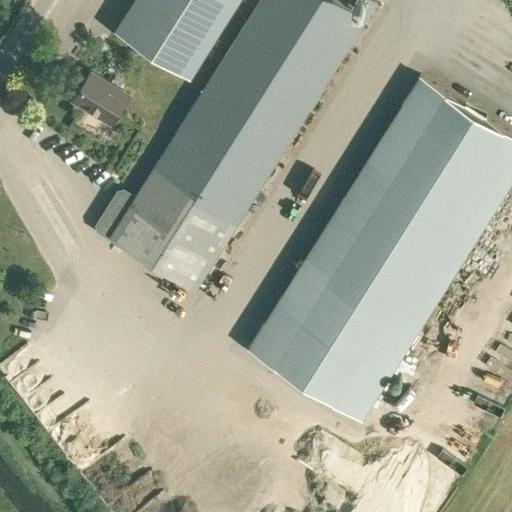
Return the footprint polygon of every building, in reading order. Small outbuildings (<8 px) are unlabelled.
[(118,188),(96,223),(97,229),(128,248),(130,246),(197,289),(283,152),(379,0),(378,0),(361,0),(356,9),(341,0),(258,0),(196,98),(135,194),(125,187),(118,188)] [(190,75),(237,0),(134,0),(116,28),(190,75)] [(112,124),(129,97),(131,93),(92,68),(73,99),(112,124)] [(365,416),(511,181),(511,128),(420,71),(249,343),(365,416)] [(100,439),(95,464),(111,467),(116,442),(100,439)]
